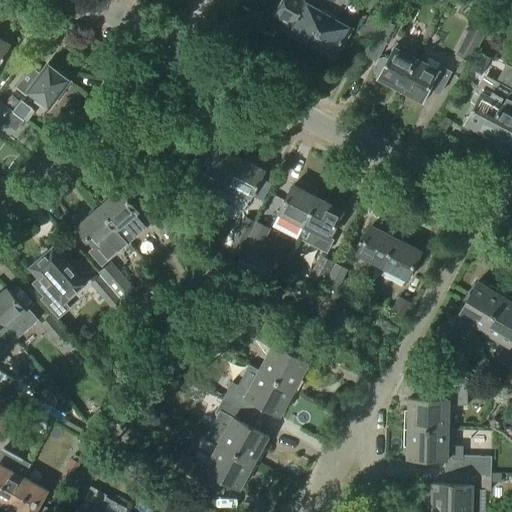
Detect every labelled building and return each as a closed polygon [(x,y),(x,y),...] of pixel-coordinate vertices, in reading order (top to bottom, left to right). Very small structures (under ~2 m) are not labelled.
[(310,44),(335,0),(322,0),(318,9),(307,3),(308,0),(284,0),(275,15),(293,25),(289,32),(310,44)] [(335,0),(310,44),(334,57),(350,27),(335,18),(340,9),(345,11),(350,0),(335,0)] [(372,39),(381,21),(370,15),(360,33),(372,39)] [(400,23),(385,15),(374,37),(389,45),(400,23)] [(471,62),(485,36),(470,28),(456,54),(471,62)] [(0,67),(11,46),(0,39),(0,67)] [(378,78),(400,89),(418,53),(397,42),(388,60),(384,57),(379,59),(374,68),(375,73),(380,75),(378,78)] [(482,76),(491,59),(479,52),(470,69),(482,76)] [(437,70),(426,64),(429,59),(418,53),(400,89),(423,101),(430,88),(440,93),(451,72),(440,66),(437,70)] [(488,135),(511,88),(511,67),(506,64),(497,82),(501,84),(495,95),(497,96),(495,100),(481,93),(466,123),(488,135)] [(69,80),(49,65),(41,75),(32,67),(16,87),(26,96),(29,92),(49,107),(69,80)] [(510,146),(511,141),(511,88),(488,135),(510,146)] [(27,122),(34,112),(32,109),(21,101),(13,112),(24,120),(27,122)] [(0,129),(13,112),(0,102),(0,129)] [(225,185),(239,158),(214,146),(201,172),(225,185)] [(245,210),(251,198),(265,171),(239,158),(225,185),(226,185),(220,198),(245,210)] [(303,224),(317,198),(293,186),(279,212),(303,224)] [(139,210),(119,188),(99,207),(129,242),(152,221),(141,208),(139,210)] [(322,251),(329,238),(343,211),(317,198),(303,224),(304,225),(297,238),(322,251)] [(171,212),(193,236),(204,226),(183,202),(171,212)] [(129,242),(99,207),(77,226),(98,248),(108,239),(119,251),(129,242)] [(188,242),(166,214),(155,223),(170,241),(173,238),(182,248),(188,242)] [(242,249),(256,222),(245,216),(231,244),(242,249)] [(259,252),(270,230),(257,223),(242,253),(252,258),(256,250),(259,252)] [(383,265),(396,239),(371,226),(358,253),(383,265)] [(408,278),(421,252),(396,239),(383,265),(408,278)] [(85,284),(75,272),(75,271),(53,247),(31,267),(40,277),(33,283),(45,297),(42,299),(60,319),(71,309),(65,302),(85,284)] [(319,291),(334,262),(320,255),(308,278),(311,279),(308,285),(319,291)] [(122,301),(135,290),(112,263),(99,274),(109,286),(121,300),(122,301)] [(338,292),(348,270),(335,263),(324,285),(338,292)] [(109,286),(99,274),(89,282),(111,308),(121,300),(109,286)] [(483,331),(504,296),(478,281),(454,322),(458,325),(462,319),(483,331)] [(7,288),(0,293),(0,322),(6,329),(16,340),(39,321),(28,308),(26,310),(7,288)] [(511,368),(511,366),(511,301),(504,296),(483,331),(504,344),(495,359),(511,368)] [(400,323),(411,303),(399,297),(388,317),(400,323)] [(59,346),(70,336),(52,315),(40,325),(59,346)] [(0,322),(0,341),(6,349),(16,340),(6,329),(0,322)] [(295,389),(309,363),(285,349),(291,338),(264,323),(256,339),(271,348),(259,370),(295,389)] [(281,416),(295,389),(259,370),(248,391),(232,382),(224,397),(250,412),(256,402),(281,416)] [(0,389),(10,395),(18,382),(0,371),(0,389)] [(468,387),(468,372),(438,372),(438,386),(468,387)] [(467,406),(468,387),(438,386),(437,399),(409,399),(408,428),(449,429),(449,405),(467,406)] [(8,403),(22,410),(25,403),(12,396),(8,403)] [(255,463),(269,437),(244,423),(250,412),(224,397),(215,413),(231,422),(219,443),(255,463)] [(0,442),(2,444),(14,422),(1,415),(0,417),(0,442)] [(492,472),(492,456),(463,456),(463,446),(448,446),(449,429),(408,428),(407,459),(462,460),(461,471),(492,472)] [(240,489),(255,463),(219,443),(207,465),(191,456),(183,472),(209,487),(215,475),(240,489)] [(28,466),(4,453),(0,460),(0,502),(5,506),(22,476),(28,466)] [(79,464),(71,460),(62,476),(70,480),(79,464)] [(491,490),(492,472),(461,471),(461,484),(433,483),(431,511),(481,511),(482,490),(491,490)] [(22,476),(5,506),(16,511),(35,511),(47,491),(22,476)] [(99,511),(98,511),(107,495),(91,487),(76,511),(99,511)] [(183,498),(179,505),(189,510),(192,504),(183,498)]
